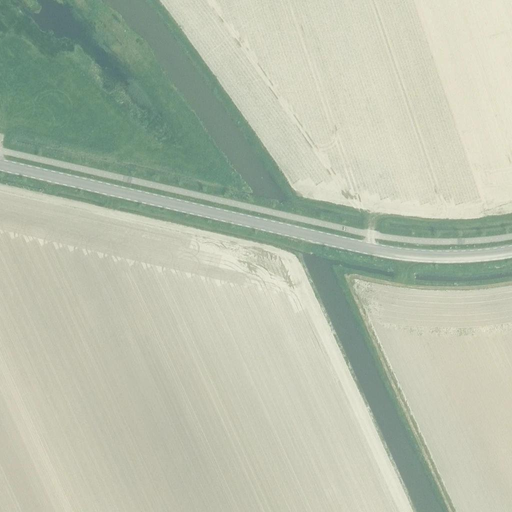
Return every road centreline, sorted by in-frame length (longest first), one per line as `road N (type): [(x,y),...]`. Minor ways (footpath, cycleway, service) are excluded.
road 1 (tertiary): [(0,165),(370,248),(461,256),(511,250)]
road 2 (track): [(457,511),(345,274),(447,287),(511,282)]
